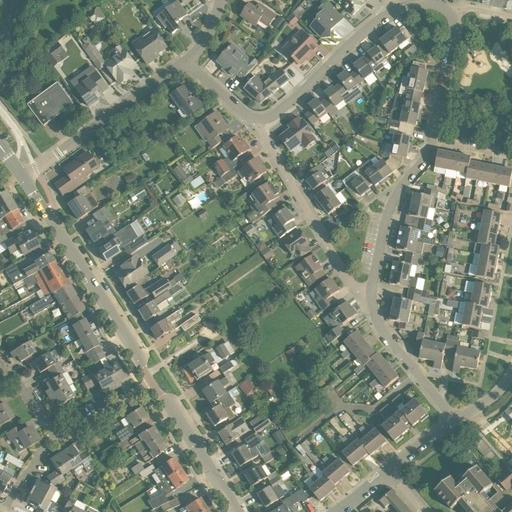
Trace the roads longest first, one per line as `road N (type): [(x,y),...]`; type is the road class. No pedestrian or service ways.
road 1 (residential): [(370,292),(348,279),(256,123)]
road 2 (residential): [(21,176),(187,62)]
road 3 (residential): [(256,123),(391,11)]
road 4 (tertiary): [(146,376),(57,231)]
road 5 (tertiary): [(234,511),(146,376)]
road 6 (residential): [(426,145),(384,214),(370,292)]
road 7 (residential): [(454,420),(385,334),(370,292)]
road 8 (residential): [(452,15),(426,145)]
